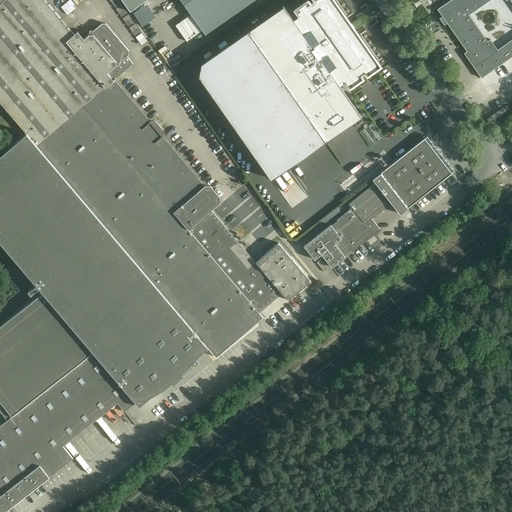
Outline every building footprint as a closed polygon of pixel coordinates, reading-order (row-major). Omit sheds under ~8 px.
[(0,0),(0,103),(26,134),(36,146),(114,80),(133,64),(127,56),(129,55),(129,51),(106,24),(102,23),(93,31),(89,30),(89,34),(81,42),(44,0),(0,0)] [(59,0),(56,3),(62,9),(69,0),(59,0)] [(122,0),(130,11),(145,0),(122,0)] [(180,0),(205,35),(254,0),(180,0)] [(380,66),(334,0),(314,0),(309,3),(307,0),(295,9),(299,15),(293,19),(283,5),(282,5),(283,6),(201,63),(199,75),(271,179),(360,117),(361,117),(339,85),(345,81),(349,87),(362,78),(360,75),(365,72),(367,75),(380,66)] [(481,78),(511,56),(511,39),(497,50),(490,39),(487,41),(469,15),(489,0),(506,0),(510,0),(511,2),(511,0),(450,0),(445,4),(437,9),(467,51),(464,53),(481,78)] [(183,20),(179,23),(184,32),(188,29),(183,20)] [(203,186),(114,80),(36,146),(207,347),(216,357),(263,317),(259,312),(281,293),(287,301),(310,282),(278,243),(255,263),(210,210),(219,203),(220,197),(210,185),(205,185),(203,186)] [(228,118),(222,120),(228,132),(234,129),(228,118)] [(0,155),(0,241),(93,352),(135,402),(138,405),(207,347),(36,146),(26,134),(0,155)] [(373,181),(375,183),(391,203),(401,216),(409,209),(407,208),(451,173),(424,139),(380,173),(381,175),(373,181)] [(349,204),(352,208),(303,246),(314,260),(321,254),(331,268),(380,229),(371,218),(391,203),(375,183),(349,204)] [(294,232),(299,220),(289,216),(284,227),(294,232)] [(124,411),(135,402),(93,352),(0,424),(0,511),(2,511),(73,457),(63,445),(117,402),(124,411)]
